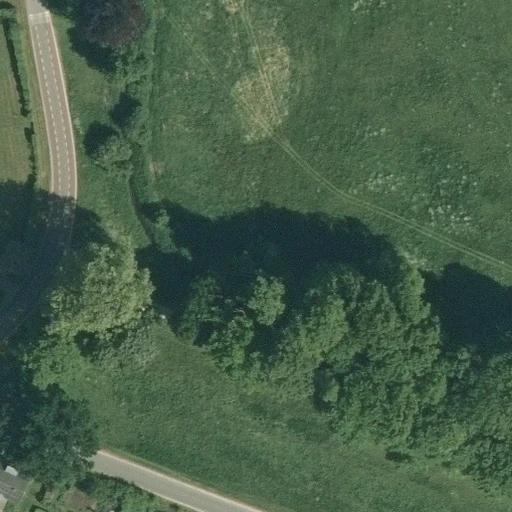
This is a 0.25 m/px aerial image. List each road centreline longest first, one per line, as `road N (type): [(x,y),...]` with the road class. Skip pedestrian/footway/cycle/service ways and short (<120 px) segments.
road 1 (tertiary): [(0,330),(38,292),(61,219),(64,171),(37,0)]
road 2 (unclassified): [(226,511),(0,425)]
